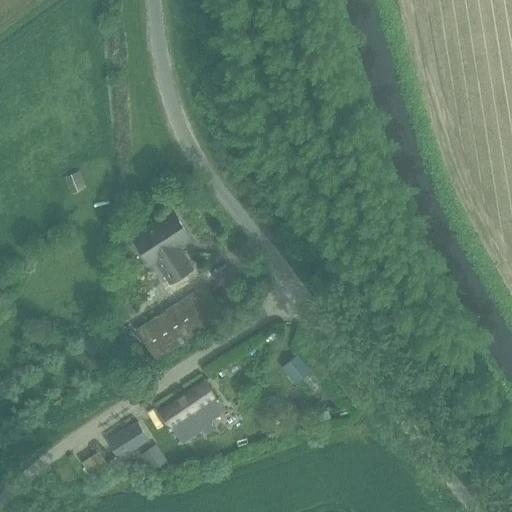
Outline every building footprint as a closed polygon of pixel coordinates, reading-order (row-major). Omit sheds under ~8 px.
[(183,252),(181,253),(179,250),(193,240),(174,212),(133,239),(150,266),(156,263),(169,283),(193,268),(183,252)] [(224,315),(195,271),(169,289),(178,303),(138,329),(157,359),(224,315)] [(295,356),(281,368),(295,385),(309,373),(295,356)] [(159,411),(181,443),(204,428),(208,434),(214,429),(209,420),(225,410),(204,379),(203,380),(204,381),(159,411)] [(328,411),(319,415),(322,422),(331,418),(328,411)] [(234,415),(227,419),(233,428),(239,423),(234,415)] [(148,438),(139,423),(109,441),(118,456),(148,438)] [(155,447),(141,455),(152,472),(166,463),(155,447)] [(98,466),(83,474),(90,487),(105,479),(98,466)]
